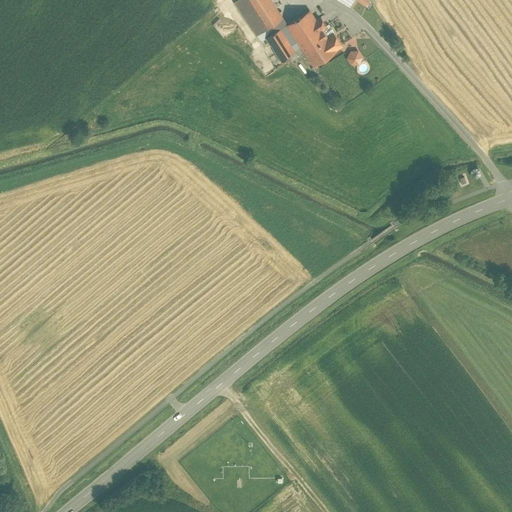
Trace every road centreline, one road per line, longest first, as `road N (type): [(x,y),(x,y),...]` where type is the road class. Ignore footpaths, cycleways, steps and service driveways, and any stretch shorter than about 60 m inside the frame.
road 1 (tertiary): [(66,511),(335,292),(438,229),(511,197)]
road 2 (track): [(222,3),(201,39),(206,108),(192,148)]
